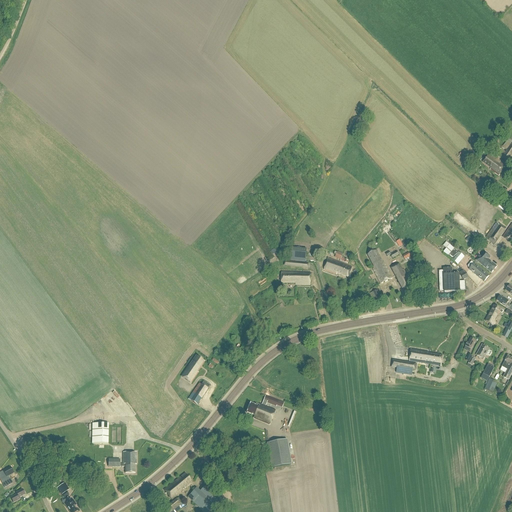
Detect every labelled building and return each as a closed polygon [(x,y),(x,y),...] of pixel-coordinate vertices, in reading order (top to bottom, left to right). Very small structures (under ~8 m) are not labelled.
[(508,164),(511,158),(511,142),(509,140),(496,156),(508,164)] [(496,160),(488,155),(486,158),(484,161),(483,163),(491,169),(490,170),(499,176),(506,167),(496,160)] [(511,198),(504,193),(501,198),(509,204),(511,199),(511,198)] [(511,211),(509,210),(505,214),(511,219),(511,224),(502,238),(511,245),(511,211)] [(467,225),(470,222),(461,213),(458,217),(467,225)] [(494,245),(506,229),(498,223),(488,237),(490,239),(489,241),(494,245)] [(477,252),(481,247),(473,241),(469,245),(477,252)] [(443,253),(457,265),(464,258),(458,253),(449,246),(443,253)] [(307,250),(292,248),(290,261),(306,263),(307,250)] [(383,263),(377,251),(368,256),(374,268),(373,268),(374,269),(373,270),(380,285),(392,279),(384,263),(383,263)] [(491,274),(497,267),(489,260),(491,258),(484,252),(476,261),(491,274)] [(347,264),(348,261),(341,258),(342,257),(336,255),(335,258),(341,260),(340,261),(347,264)] [(348,278),(352,268),(328,259),(324,271),(336,275),(337,273),(348,278)] [(404,274),(398,263),(391,267),(403,290),(412,286),(405,273),(404,274)] [(484,283),(489,277),(474,264),(469,270),(484,283)] [(452,276),(452,269),(443,270),(443,271),(439,271),(440,292),(444,292),(444,293),(453,293),(453,294),(455,294),(455,293),(460,293),(460,291),(465,291),(465,282),(460,282),(460,275),(452,276)] [(310,286),(310,273),(296,273),(282,273),(281,284),(296,284),(295,285),(310,286)] [(464,281),(469,278),(466,273),(461,275),(464,281)] [(503,299),(500,297),(497,302),(500,303),(499,304),(511,312),(511,311),(511,304),(511,306),(507,304),(509,302),(503,298),(503,299)] [(491,312),(498,316),(500,313),(502,315),(503,312),(494,306),(491,312)] [(493,326),(498,316),(491,312),(485,322),(490,325),(492,326),(493,326)] [(473,346),(475,342),(471,339),(468,344),(467,343),(465,347),(464,350),(468,353),(468,352),(470,353),(473,347),(473,346)] [(490,356),(491,353),(491,352),(489,351),(489,350),(482,345),(476,356),(483,360),(486,355),(489,356),(490,356)] [(441,367),(442,357),(428,354),(428,352),(411,350),(409,362),(441,367)] [(508,381),(511,373),(511,358),(508,356),(502,368),(507,371),(503,378),(508,381)] [(189,366),(181,377),(191,384),(198,373),(197,373),(204,363),(196,357),(189,366)] [(416,371),(417,364),(394,361),(392,368),(398,369),(397,374),(412,376),(413,371),(416,371)] [(486,370),(483,375),(489,378),(494,369),(490,367),(488,371),(486,370)] [(493,394),(498,383),(490,380),(485,390),(493,394)] [(201,385),(199,384),(188,400),(197,406),(208,389),(210,386),(204,382),(201,385)] [(284,404),(266,396),(262,405),(261,405),(260,407),(256,405),(255,406),(250,404),(246,413),(254,417),(253,419),(269,426),(275,411),(265,407),(267,403),(276,407),(277,405),(282,407),(284,404)] [(108,444),(108,424),(92,424),(92,444),(108,444)] [(117,446),(124,446),(124,426),(117,426),(117,438),(111,438),(111,442),(117,442),(117,446)] [(271,469),(291,465),(286,440),(266,444),(271,469)] [(108,460),(108,468),(119,468),(119,467),(125,467),(125,474),(135,474),(135,465),(136,465),(136,453),(122,453),(122,465),(120,465),(120,464),(119,464),(119,460),(108,460)] [(218,476),(230,461),(219,453),(208,468),(218,476)] [(10,480),(8,481),(6,477),(13,474),(10,468),(3,472),(0,473),(0,474),(2,478),(0,479),(3,484),(2,484),(4,489),(12,484),(10,480)] [(171,501),(192,483),(185,474),(173,484),(172,483),(163,491),(171,501)] [(208,511),(222,498),(207,484),(200,492),(196,488),(188,498),(202,511),(208,511)] [(13,504),(20,500),(19,499),(25,495),(22,490),(16,493),(16,495),(10,498),(13,504)] [(72,501),(69,497),(65,500),(67,503),(64,504),(69,511),(77,511),(78,511),(74,506),(76,505),(73,500),(72,501)] [(164,511),(176,511),(186,505),(179,497),(163,510),(164,511)]
